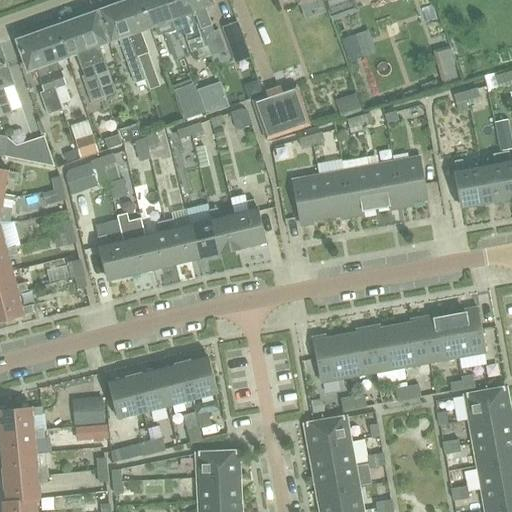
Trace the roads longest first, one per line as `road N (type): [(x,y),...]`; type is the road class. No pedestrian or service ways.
road 1 (residential): [(511,252),(248,302)]
road 2 (residential): [(248,302),(0,363)]
road 3 (residential): [(248,302),(285,511)]
